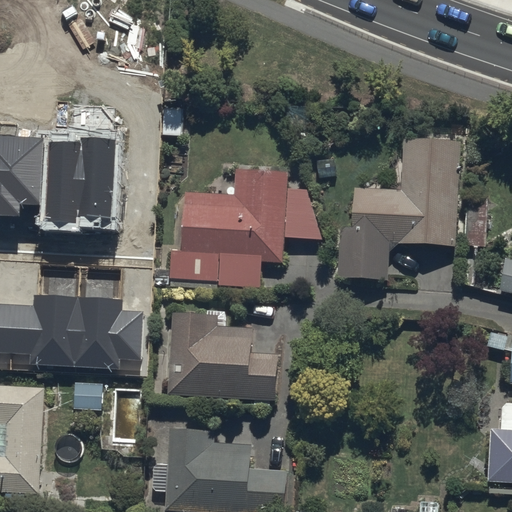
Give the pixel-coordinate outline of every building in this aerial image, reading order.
[(0,81),(128,87),(130,39),(102,37),(103,0),(38,0),(37,33),(0,31),(0,81)] [(184,112),(165,112),(164,138),(184,139),(184,112)] [(41,141),(0,139),(0,213),(16,214),(17,204),(38,205),(41,141)] [(82,143),(50,142),(46,221),(78,223),(78,218),(110,219),(114,141),(82,140),(82,143)] [(402,247),(416,247),(460,248),(462,144),(404,143),(403,190),(356,189),(355,229),(341,229),(340,281),(389,282),(390,247),(402,247)] [(186,195),(185,253),(172,252),(172,281),(185,281),(198,281),(220,282),(220,289),(263,290),(263,264),(284,264),(284,240),(308,241),(309,190),(285,190),(286,173),(237,172),(236,196),(186,195)] [(142,237),(100,237),(99,287),(140,288),(142,237)] [(511,260),(507,260),(501,293),(511,294),(511,260)] [(0,350),(33,352),(32,363),(117,367),(117,357),(139,358),(141,315),(119,313),(119,299),(35,295),(35,307),(0,304),(0,350)] [(171,401),(277,403),(278,356),(253,356),(253,328),(220,328),(220,317),(173,316),(173,327),(172,354),(171,401)] [(75,387),(74,411),(104,412),(104,387),(75,387)] [(45,391),(11,390),(0,389),(0,424),(11,425),(10,456),(0,455),(0,491),(9,491),(42,492),(43,492),(45,391)] [(511,427),(490,427),(488,485),(511,486),(511,427)] [(168,511),(287,511),(288,473),(252,472),(253,447),(216,446),(216,433),(170,432),(170,445),(170,470),(169,470),(168,511)]
